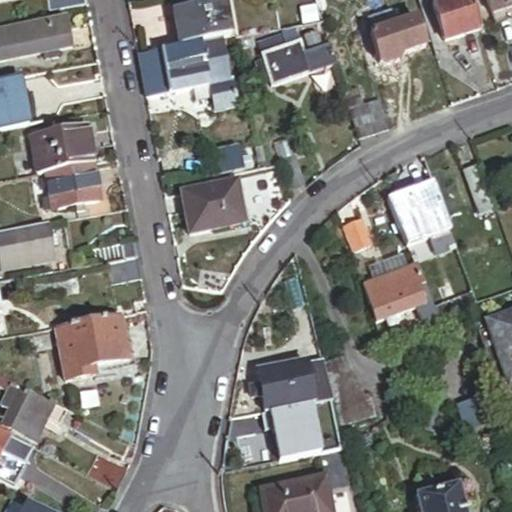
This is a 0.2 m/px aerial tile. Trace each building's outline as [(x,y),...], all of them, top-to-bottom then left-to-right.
[(42,0),(44,13),(84,5),(82,0),(42,0)] [(440,44),(475,32),(464,0),(449,0),(428,7),(440,44)] [(511,0),(481,0),(486,14),(511,5),(511,0)] [(490,26),(511,18),(511,5),(486,14),(490,26)] [(215,42),(224,40),(218,8),(171,16),(176,48),(215,42)] [(368,34),(392,27),(387,9),(362,17),(368,34)] [(399,24),(409,21),(407,14),(397,17),(399,24)] [(46,51),(67,48),(62,19),(0,29),(0,59),(37,53),(46,51)] [(401,56),(424,48),(415,19),(409,21),(399,24),(392,27),(368,34),(366,35),(375,66),(380,68),(394,64),(401,56)] [(305,51),(317,47),(314,34),(301,38),(305,51)] [(246,48),(250,46),(247,36),(236,38),(240,50),(246,48)] [(324,49),(299,57),(295,44),(282,48),(279,38),(255,45),(260,62),(254,64),(259,79),(265,77),(268,87),(330,68),(324,49)] [(227,85),(222,86),(215,42),(176,48),(135,56),(142,100),(188,93),(204,90),(206,102),(208,114),(231,111),(227,85)] [(244,60),(250,58),(246,48),(240,50),(244,60)] [(39,61),(48,59),(46,51),(37,53),(39,61)] [(0,130),(25,126),(16,78),(0,81),(0,130)] [(204,90),(188,93),(190,105),(206,102),(204,90)] [(344,116),(358,112),(352,93),(338,97),(344,116)] [(352,145),(384,136),(375,107),(358,112),(344,116),(352,145)] [(41,174),(89,166),(82,130),(28,140),(34,175),(41,174)] [(287,185),(302,180),(289,141),(274,146),(287,185)] [(206,179),(236,173),(232,148),(201,154),(206,179)] [(475,209),(489,203),(473,161),(458,167),(475,209)] [(76,206),(95,203),(89,166),(41,174),(47,211),(68,208),(76,206)] [(188,237),(239,226),(230,184),(179,195),(188,237)] [(404,252),(445,236),(426,187),(382,203),(404,252)] [(346,255),(363,250),(354,224),(336,230),(346,255)] [(0,232),(0,267),(0,270),(48,261),(45,248),(43,238),(41,225),(0,232)] [(45,248),(52,247),(50,236),(43,238),(45,248)] [(103,265),(120,262),(117,244),(86,250),(89,267),(103,265)] [(466,268),(488,262),(485,248),(462,255),(466,268)] [(107,286),(137,281),(133,259),(120,262),(103,265),(107,286)] [(367,281),(398,270),(394,260),(364,270),(367,281)] [(413,292),(420,290),(410,266),(398,270),(367,281),(356,285),(371,325),(418,307),(413,292)] [(189,290),(219,294),(231,274),(194,269),(189,290)] [(432,311),(434,319),(457,310),(453,302),(432,311)] [(494,381),(505,378),(507,385),(511,382),(511,317),(487,326),(494,345),(483,349),(482,349),(482,350),(481,350),(481,351),(481,352),(482,352),(490,380),(491,380),(491,381),(492,381),(493,381),(494,381)] [(99,372),(131,366),(129,359),(124,360),(117,318),(52,329),(61,381),(88,376),(89,381),(100,379),(99,372)] [(333,407),(360,401),(343,361),(320,366),(333,407)] [(300,366),(251,375),(253,390),(244,392),(245,400),(255,398),(258,416),(308,407),(300,366)] [(313,407),(327,404),(320,377),(308,380),(313,407)] [(0,422),(0,428),(26,441),(44,407),(4,386),(0,393),(0,403),(8,407),(0,422)] [(478,399),(454,407),(462,431),(486,424),(478,399)] [(337,425),(368,418),(364,400),(360,401),(333,407),(337,425)] [(0,478),(10,484),(27,453),(0,438),(0,478)] [(93,459),(82,479),(111,495),(122,475),(93,459)] [(326,511),(321,485),(257,497),(259,511),(326,511)] [(460,511),(455,487),(413,498),(415,511),(460,511)]
